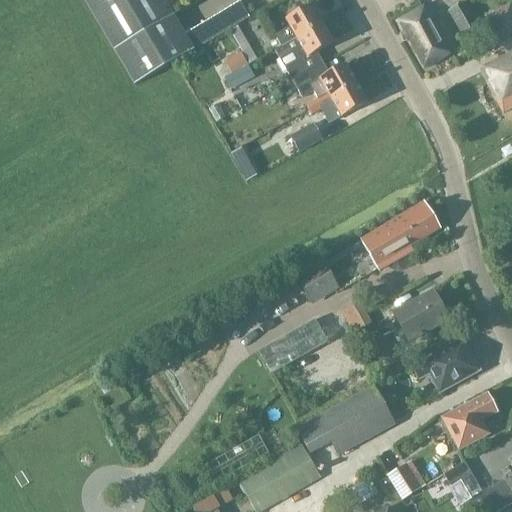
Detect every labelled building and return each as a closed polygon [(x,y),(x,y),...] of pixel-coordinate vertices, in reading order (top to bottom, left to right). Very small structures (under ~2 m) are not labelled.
[(194,52),(237,26),(249,19),(240,3),(184,35),(173,16),(163,0),(82,0),(134,87),(194,52)] [(499,0),(497,0),(473,11),(485,39),(511,28),(499,0)] [(479,26),(466,2),(447,12),(461,36),(479,26)] [(275,36),(274,37),(281,49),(297,40),(323,25),(312,5),(285,21),(289,28),(275,36)] [(425,7),(398,23),(424,71),(451,55),(433,21),(429,14),(425,7)] [(281,49),(274,53),(279,61),(284,70),(291,82),(324,63),(318,54),(334,44),(323,25),(297,40),(281,49)] [(219,72),(235,66),(230,51),(213,57),(219,72)] [(503,116),(511,110),(511,53),(479,70),(503,116)] [(309,112),(357,84),(346,65),(330,74),(324,63),(291,82),(301,100),(313,93),(317,101),(306,107),(309,112)] [(357,84),(309,112),(311,117),(320,113),(328,126),(341,118),(341,119),(368,103),(357,84)] [(314,124),(292,137),(301,153),(323,140),(314,124)] [(267,138),(270,155),(284,152),(281,135),(267,138)] [(505,159),(511,155),(511,153),(508,148),(501,152),(505,159)] [(411,248),(441,230),(424,202),(360,239),(379,272),(414,252),(411,248)] [(317,271),(290,286),(298,302),(326,288),(317,271)] [(433,292),(392,315),(407,343),(449,322),(433,292)] [(353,307),(341,314),(352,335),(365,328),(371,324),(359,304),(353,307)] [(318,315),(245,350),(256,373),(329,338),(318,315)] [(461,342),(411,369),(418,381),(429,376),(439,395),(478,373),(479,372),(462,341),(461,341),(461,342)] [(396,426),(388,412),(373,387),(295,429),(310,457),(331,445),(337,458),(396,426)] [(488,395),(442,419),(458,451),(488,435),(481,421),(497,413),(488,395)] [(302,445),(238,482),(254,511),(264,511),(321,480),(302,445)] [(484,468),(497,464),(492,447),(479,451),(484,468)] [(472,511),(476,511),(511,489),(511,457),(508,461),(511,467),(511,472),(466,502),(472,511)] [(465,462),(443,476),(451,488),(472,475),(465,462)] [(388,478),(403,502),(426,487),(419,477),(410,483),(401,469),(388,478)] [(345,501),(357,497),(351,479),(339,483),(345,501)] [(511,489),(476,511),(497,511),(511,503),(511,489)]
